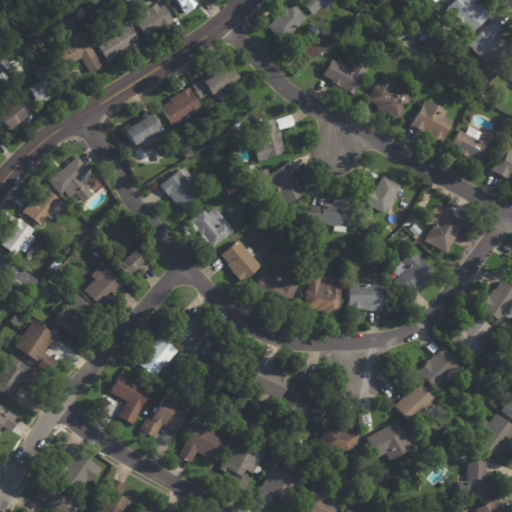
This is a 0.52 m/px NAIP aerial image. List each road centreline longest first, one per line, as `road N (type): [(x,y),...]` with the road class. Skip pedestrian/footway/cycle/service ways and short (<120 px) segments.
road 1 (residential): [(509,216),(417,334),(394,342),(284,344),(253,333),(183,265),(80,115)]
road 2 (residential): [(511,217),(298,97),(223,22)]
road 3 (residential): [(0,182),(41,141),(187,48),(246,0)]
road 4 (residential): [(183,265),(44,421),(0,501)]
road 5 (residential): [(224,511),(55,408)]
